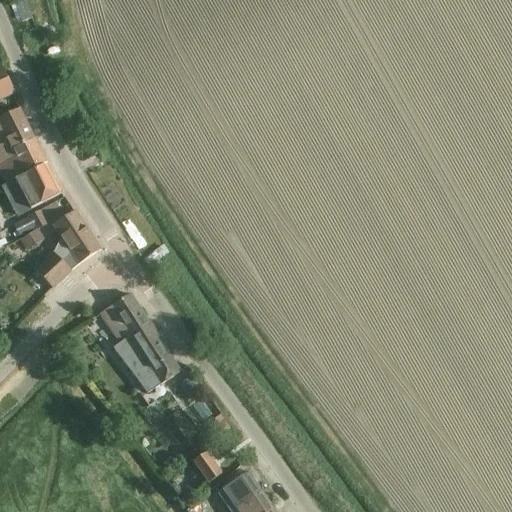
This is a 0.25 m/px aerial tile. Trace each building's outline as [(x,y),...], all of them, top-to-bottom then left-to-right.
[(39,0),(41,10),(50,8),(48,0),(39,0)] [(0,65),(0,102),(15,94),(0,65)] [(67,94),(58,98),(61,106),(71,102),(67,94)] [(13,150),(34,140),(19,110),(1,119),(0,119),(0,163),(15,156),(13,150)] [(16,181),(17,183),(28,177),(29,172),(46,164),(34,140),(13,150),(15,156),(0,163),(0,176),(5,186),(16,181)] [(31,210),(43,203),(61,194),(46,164),(29,172),(28,177),(17,183),(31,210)] [(0,188),(0,202),(8,199),(3,187),(0,188)] [(13,228),(19,238),(33,231),(36,214),(41,212),(40,210),(29,216),(31,218),(13,228)] [(48,225),(41,212),(36,214),(33,231),(19,238),(20,240),(48,225)] [(100,251),(75,213),(54,227),(79,265),(100,251)] [(44,241),(38,231),(21,242),(27,252),(44,241)] [(36,272),(38,275),(52,289),(69,273),(53,255),(36,272)] [(100,316),(111,333),(119,344),(113,350),(119,358),(154,335),(129,297),(100,316)] [(154,335),(119,358),(147,395),(162,385),(179,374),(154,335)] [(193,378),(179,387),(188,400),(201,391),(193,378)] [(224,437),(231,432),(222,418),(214,423),(224,437)] [(215,450),(230,473),(241,465),(226,443),(215,450)] [(209,484),(222,475),(206,454),(194,463),(209,484)] [(232,484),(218,495),(229,511),(234,511),(261,492),(262,492),(248,473),(232,484)] [(274,511),(261,492),(234,511),(274,511)]
